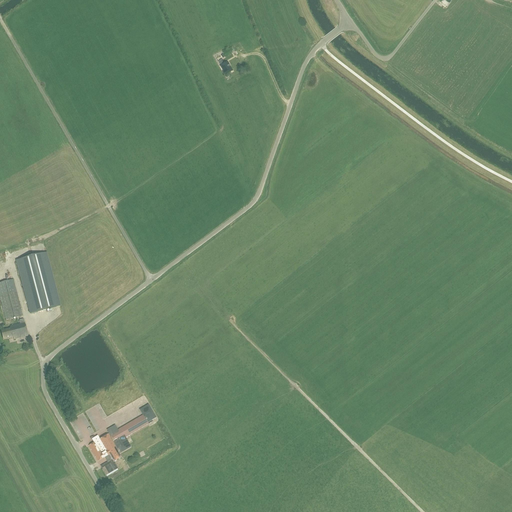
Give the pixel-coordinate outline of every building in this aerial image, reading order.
[(235,52),(232,47),(223,52),(226,57),(235,52)] [(225,74),(232,70),(227,62),(220,66),(225,74)] [(16,261),(30,314),(60,306),(46,253),(16,261)] [(0,283),(0,296),(6,320),(23,316),(13,280),(0,283)] [(28,336),(25,322),(24,319),(19,320),(20,324),(10,326),(10,329),(1,331),(3,340),(13,337),(13,340),(28,336)] [(113,462),(121,458),(119,454),(131,447),(126,437),(148,424),(148,423),(156,418),(149,404),(139,410),(143,416),(118,430),(115,425),(107,430),(108,432),(109,434),(89,446),(98,461),(109,455),(113,462)] [(105,468),(108,475),(117,471),(114,464),(105,468)]
